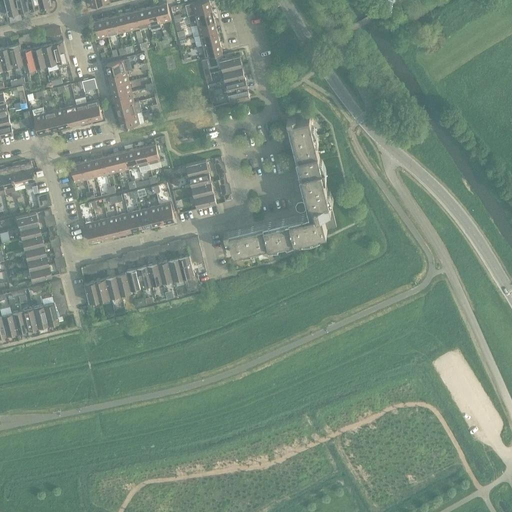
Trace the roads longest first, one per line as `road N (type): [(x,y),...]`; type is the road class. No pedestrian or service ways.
road 1 (residential): [(511,295),(460,215),(362,120),(281,0)]
road 2 (residential): [(202,224),(246,213),(225,127),(270,110),(233,0)]
road 3 (residential): [(71,258),(202,224)]
